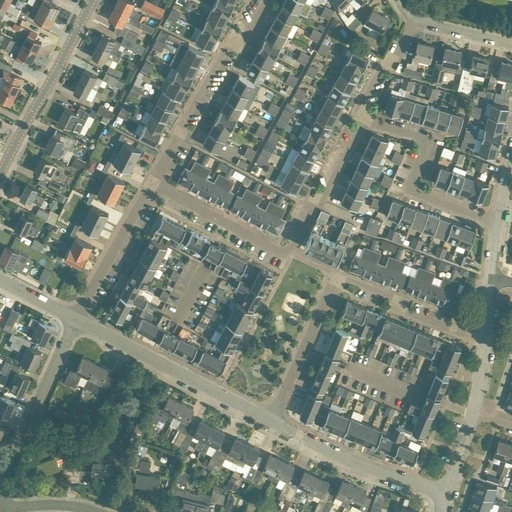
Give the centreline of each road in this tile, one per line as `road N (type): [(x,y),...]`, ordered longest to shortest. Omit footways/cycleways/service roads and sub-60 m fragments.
road 1 (residential): [(268,418),(335,275),(392,295),(403,311),(485,334)]
road 2 (residential): [(153,181),(285,252),(363,117)]
road 3 (residential): [(495,221),(408,190),(428,140),(363,117)]
road 4 (residential): [(153,181),(220,57),(244,38),(265,0)]
road 5 (residential): [(268,418),(77,320)]
road 6 (secondary): [(0,172),(88,0)]
road 7 (residential): [(444,494),(268,418)]
road 8 (residential): [(0,488),(77,320)]
road 9 (residential): [(77,320),(153,181)]
